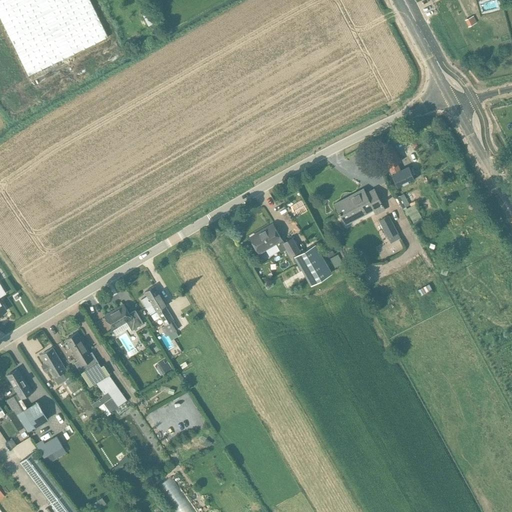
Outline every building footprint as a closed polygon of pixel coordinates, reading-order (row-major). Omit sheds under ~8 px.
[(0,0),(0,21),(27,77),(108,37),(89,0),(0,0)] [(141,12),(149,26),(158,21),(150,7),(141,12)] [(468,27),(475,23),(471,17),(465,20),(468,27)] [(391,174),(397,188),(415,180),(409,166),(400,170),(398,164),(401,163),(394,147),(381,152),(389,168),(391,174)] [(335,204),(346,224),(374,209),(376,215),(385,210),(373,189),(365,193),(363,189),(335,204)] [(409,215),(414,225),(423,220),(415,204),(406,209),(406,207),(410,205),(404,194),(396,198),(406,216),(409,215)] [(379,221),(388,239),(398,234),(389,216),(379,221)] [(287,249),(291,257),(300,252),(293,238),(284,242),(282,239),(273,224),(250,237),(259,252),(276,243),(281,252),(287,249)] [(295,257),(311,285),(332,273),(316,245),(295,257)] [(168,335),(171,340),(178,336),(175,331),(178,329),(173,320),(174,320),(166,307),(167,306),(155,285),(145,291),(147,296),(141,299),(146,307),(152,304),(157,312),(164,325),(161,327),(166,336),(168,335)] [(126,321),(132,331),(144,324),(135,311),(129,314),(123,304),(105,316),(113,329),(126,321)] [(97,409),(103,418),(110,413),(128,401),(103,365),(101,366),(92,352),(90,353),(77,333),(66,339),(79,360),(74,363),(90,387),(96,383),(104,394),(105,394),(109,400),(103,403),(97,409)] [(49,370),(58,384),(66,379),(63,373),(67,371),(53,348),(41,355),(45,363),(41,366),(45,372),(49,370)] [(160,361),(154,365),(160,374),(166,370),(160,361)] [(32,392),(18,369),(7,375),(18,393),(21,399),(32,392)] [(96,410),(73,376),(64,382),(86,416),(96,410)] [(7,400),(13,409),(15,408),(18,413),(17,414),(28,432),(35,428),(49,419),(38,401),(27,407),(23,410),(20,405),(18,401),(21,399),(18,393),(14,395),(7,400)] [(43,440),(36,444),(44,457),(63,446),(57,437),(46,444),(43,440)] [(209,447),(212,443),(206,439),(203,443),(209,447)] [(79,511),(33,452),(19,463),(56,511),(79,511)] [(193,511),(173,475),(159,483),(175,511),(193,511)] [(102,497),(91,505),(96,511),(107,503),(102,497)]
